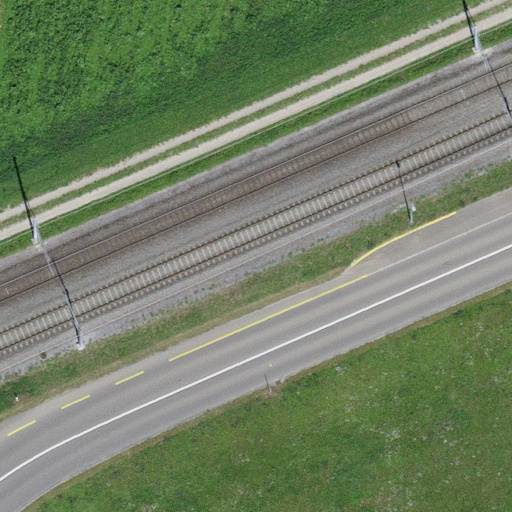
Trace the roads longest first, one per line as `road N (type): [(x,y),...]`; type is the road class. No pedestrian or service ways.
road 1 (tertiary): [(0,484),(184,388),(511,247)]
road 2 (track): [(0,214),(495,0)]
